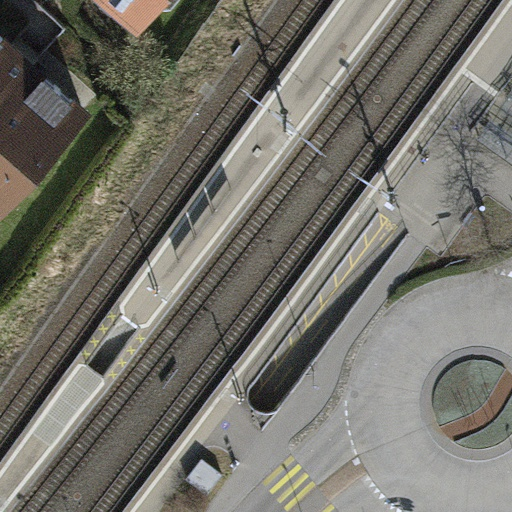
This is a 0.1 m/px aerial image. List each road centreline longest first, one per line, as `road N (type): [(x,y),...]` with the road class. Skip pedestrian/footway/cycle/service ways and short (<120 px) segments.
road 1 (tertiary): [(511,311),(453,308),(397,346),(379,410),(393,453)]
road 2 (tertiary): [(393,453),(434,491),(461,500),(511,494)]
